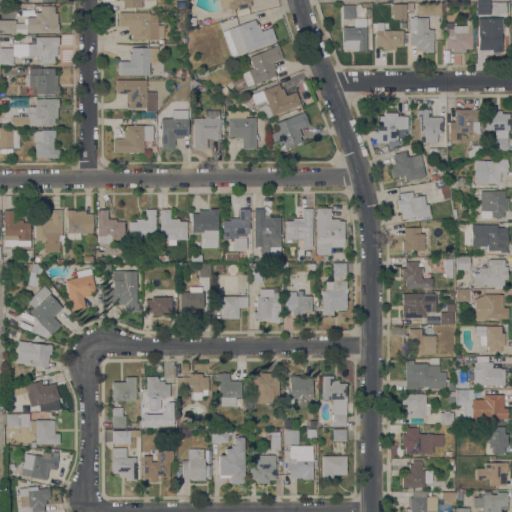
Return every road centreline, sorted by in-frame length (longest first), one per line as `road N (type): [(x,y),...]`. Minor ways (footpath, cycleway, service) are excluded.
road 1 (residential): [(372,511),(373,226),(354,139),(299,0)]
road 2 (residential): [(373,511),(90,511),(89,349)]
road 3 (residential): [(362,176),(0,180)]
road 4 (residential): [(373,347),(89,349)]
road 5 (residential): [(511,81),(329,82)]
road 6 (residential): [(87,180),(88,0)]
